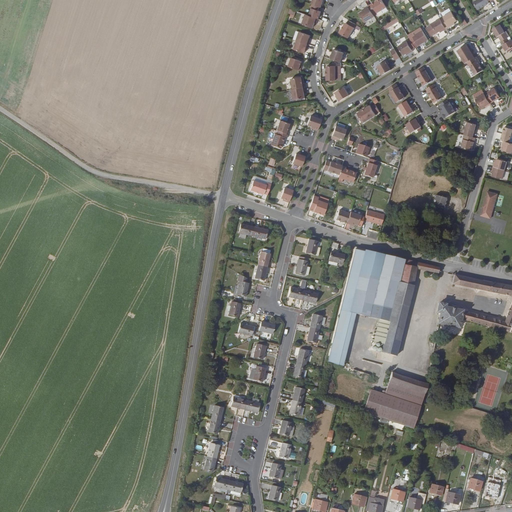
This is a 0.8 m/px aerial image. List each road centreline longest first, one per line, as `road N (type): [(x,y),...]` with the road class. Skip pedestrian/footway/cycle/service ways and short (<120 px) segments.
road 1 (tertiary): [(164,511),(222,196)]
road 2 (track): [(0,108),(91,169),(222,196)]
road 3 (residential): [(297,220),(270,308),(294,315),(265,430)]
road 4 (tertiary): [(222,196),(282,0)]
road 5 (residential): [(454,265),(495,121),(511,110)]
road 6 (residential): [(297,220),(454,265)]
